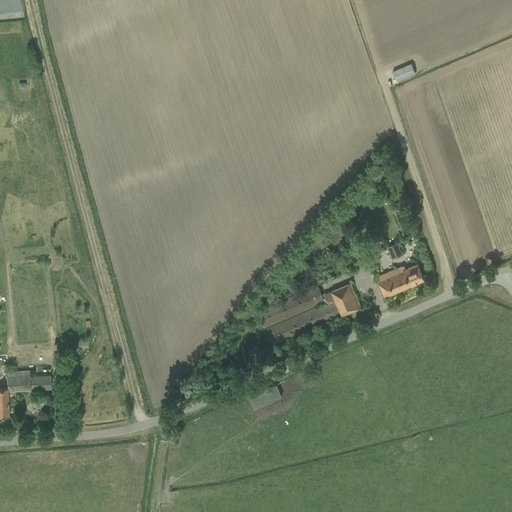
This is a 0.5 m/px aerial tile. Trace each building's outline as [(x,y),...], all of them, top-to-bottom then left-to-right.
[(411,63),(392,71),(396,81),(415,73),(411,63)] [(392,259),(401,255),(396,243),(387,247),(392,259)] [(377,277),(381,287),(385,296),(424,279),(420,270),(417,263),(402,270),(401,267),(377,277)] [(257,311),(267,336),(271,345),(360,307),(350,283),(321,296),(317,285),(257,311)] [(6,377),(7,388),(7,391),(51,389),(50,375),(30,376),(30,369),(6,370),(6,377)] [(281,396),(276,384),(249,396),(255,409),(281,396)]
